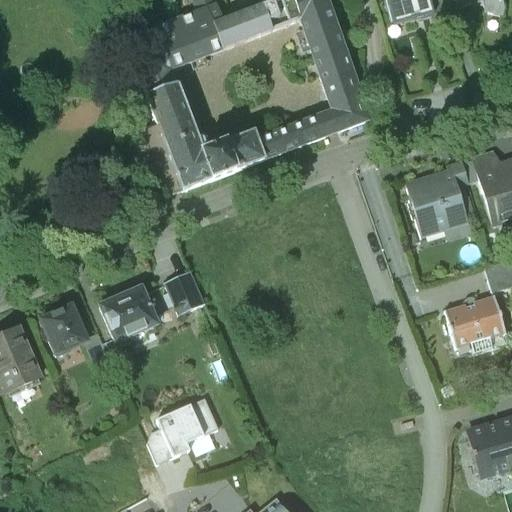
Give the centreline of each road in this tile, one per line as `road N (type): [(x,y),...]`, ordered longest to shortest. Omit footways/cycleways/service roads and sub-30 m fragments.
road 1 (residential): [(334,162),(427,414),(435,456),(429,511)]
road 2 (residential): [(334,162),(0,293)]
road 3 (residential): [(511,114),(334,162)]
